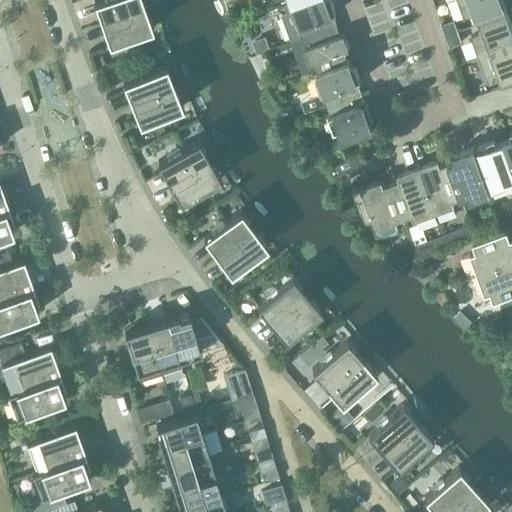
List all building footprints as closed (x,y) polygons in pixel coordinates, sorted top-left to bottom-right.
[(95,2),(102,21),(144,6),(141,0),(93,0),(95,2)] [(292,40),(301,36),(336,23),(331,7),(334,6),(332,0),(295,0),(294,1),(285,4),(288,12),(282,14),(292,40)] [(476,13),(480,22),(507,12),(502,0),(457,0),(464,18),(476,13)] [(144,6),(102,21),(109,40),(108,40),(109,43),(153,27),(152,25),(151,25),(144,6)] [(470,36),(478,56),(511,43),(511,25),(507,12),(480,22),(483,31),(470,36)] [(452,43),(464,39),(456,16),(444,20),(452,43)] [(316,60),(319,68),(349,57),(346,49),(350,48),(346,38),(342,40),(336,23),(301,36),(310,62),(316,60)] [(511,43),(478,56),(485,76),(498,72),(501,82),(511,77),(511,43)] [(316,78),(325,104),(361,91),(355,75),(359,73),(355,64),(352,65),(349,57),(319,68),(322,76),(316,78)] [(124,82),(132,101),(173,85),(165,66),(167,65),(166,63),(122,80),(123,82),(124,82)] [(173,85),(132,101),(139,120),(139,123),(183,105),(182,103),(180,103),(173,85)] [(361,91),(325,104),(335,130),(341,128),(344,136),(374,125),(370,117),(374,115),(371,106),(367,107),(361,91)] [(160,162),(170,180),(208,158),(198,140),(199,140),(198,137),(158,160),(159,163),(160,162)] [(489,140),(474,145),(491,190),(511,183),(509,178),(511,176),(511,160),(505,140),(491,145),(489,140)] [(462,156),(448,161),(461,195),(469,192),(471,198),(491,190),(474,145),(460,150),(462,156)] [(344,157),(349,171),(361,166),(356,152),(344,157)] [(208,158),(170,180),(180,198),(179,198),(180,200),(221,177),(220,175),(218,176),(208,158)] [(432,160),(418,166),(435,211),(455,204),(453,198),(461,195),(448,161),(434,166),(432,160)] [(406,176),(392,181),(404,216),(412,213),(414,218),(435,211),(418,166),(404,171),(406,176)] [(404,216),(392,181),(378,187),(376,181),(353,189),(365,222),(373,219),(378,232),(398,224),(396,219),(404,216)] [(205,237),(217,253),(253,227),(241,210),(242,209),(240,207),(203,235),(204,237),(205,237)] [(5,209),(0,210),(0,236),(14,231),(5,209)] [(253,227),(217,253),(229,269),(229,270),(230,272),(268,244),(266,242),(265,243),(253,227)] [(471,253),(478,273),(511,260),(511,241),(507,229),(473,242),(476,250),(471,253)] [(0,299),(30,288),(26,277),(30,276),(23,258),(6,264),(5,262),(4,262),(5,265),(0,266),(0,299)] [(511,260),(478,273),(485,293),(491,291),(494,299),(502,296),(505,304),(511,301),(511,260)] [(259,305),(272,320),(306,291),(292,276),(294,275),(292,273),(257,303),(258,305),(259,305)] [(30,288),(0,299),(0,324),(3,324),(4,326),(5,326),(4,323),(38,311),(30,288)] [(306,291),(272,320),(285,336),(286,338),(322,308),(320,306),(319,307),(306,291)] [(189,312),(167,319),(179,358),(201,352),(197,337),(213,331),(214,332),(215,332),(200,313),(199,314),(200,315),(191,318),(189,312)] [(167,319),(146,325),(161,373),(182,366),(179,358),(167,319)] [(161,373),(146,325),(125,332),(139,379),(161,373)] [(314,369),(327,384),(361,355),(347,340),(348,339),(347,337),(311,367),(313,369),(314,369)] [(0,347),(0,357),(1,360),(25,353),(21,341),(0,347)] [(8,391),(8,392),(57,375),(53,364),(57,362),(50,344),(33,351),(32,348),(31,348),(32,351),(1,362),(2,363),(12,390),(8,391)] [(361,355),(327,384),(340,400),(341,402),(377,372),(375,370),(374,371),(361,355)] [(223,374),(228,390),(249,384),(245,368),(223,374)] [(57,375),(8,392),(16,415),(30,410),(31,412),(32,412),(31,410),(65,397),(57,375)] [(228,390),(231,399),(253,393),(250,383),(249,384),(228,390)] [(194,407),(190,393),(180,396),(184,410),(194,407)] [(235,412),(242,410),(257,405),(253,393),(231,399),(235,412)] [(170,401),(151,407),(136,411),(140,422),(173,411),(170,401)] [(370,433),(383,448),(416,419),(403,404),(404,403),(402,401),(367,431),(369,433),(370,433)] [(257,405),(242,410),(244,419),(260,414),(257,405)] [(156,423),(162,445),(202,433),(195,411),(156,423)] [(416,419),(383,448),(397,463),(396,464),(398,466),(433,435),(431,433),(430,434),(416,419)] [(32,470),(33,472),(82,454),(78,443),(81,442),(75,424),(57,430),(57,428),(56,428),(57,430),(26,441),(27,442),(36,469),(32,470)] [(266,435),(263,426),(248,431),(251,440),(266,435)] [(162,445),(169,465),(209,453),(202,433),(162,445)] [(272,456),(270,446),(254,451),(257,460),(272,456)] [(169,465),(175,486),(215,474),(209,453),(169,465)] [(82,454),(33,472),(41,494),(55,489),(55,492),(56,491),(55,489),(90,477),(82,454)] [(426,496),(439,511),(472,482),(459,467),(460,466),(458,464),(424,495),(425,497),(426,496)] [(279,476),(276,467),(261,472),(264,481),(279,476)] [(175,486),(182,507),(221,494),(215,474),(175,486)] [(472,482),(439,511),(473,511),(489,498),(487,496),(486,498),(472,482)] [(285,497),(281,484),(262,490),(266,503),(285,497)] [(182,507),(183,511),(226,511),(221,494),(182,507)] [(102,511),(100,503),(82,509),(81,507),(80,507),(81,510),(74,511),(102,511)]
